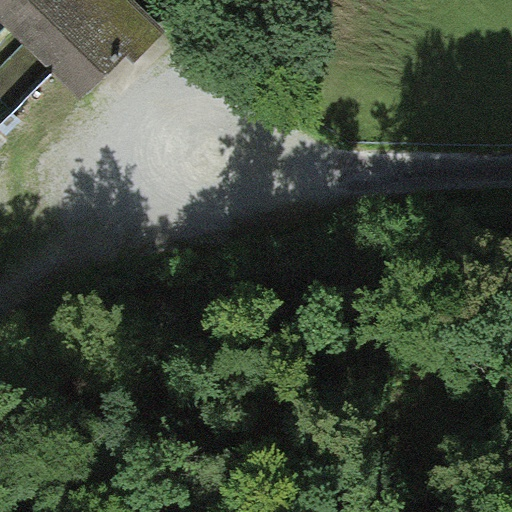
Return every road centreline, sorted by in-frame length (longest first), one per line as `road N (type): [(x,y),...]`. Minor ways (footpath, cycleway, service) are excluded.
road 1 (residential): [(511,166),(175,165)]
road 2 (track): [(0,256),(45,220),(175,165)]
